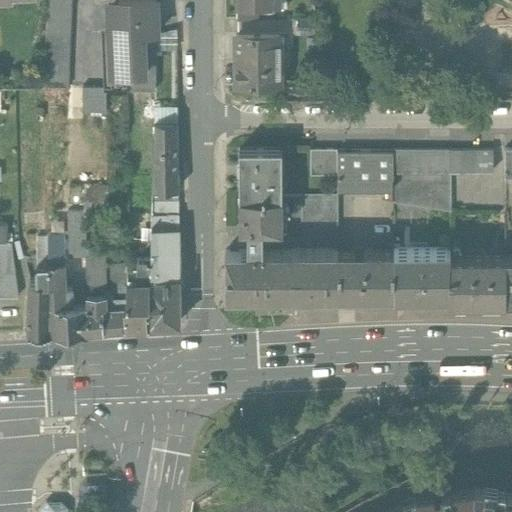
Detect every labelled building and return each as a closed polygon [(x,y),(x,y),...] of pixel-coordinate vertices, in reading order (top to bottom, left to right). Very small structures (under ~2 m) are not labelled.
[(72,0),(48,0),(44,82),(68,83),(72,0)] [(156,0),(118,0),(120,32),(109,32),(111,71),(122,71),(144,70),(143,49),(145,48),(144,31),(157,30),(158,30),(156,0)] [(319,0),(333,79),(364,74),(361,55),(368,54),(373,53),(366,14),(374,13),(374,9),(385,7),(384,0),(319,0)] [(144,70),(122,71),(121,85),(155,87),(157,30),(144,31),(145,48),(143,49),(144,70)] [(280,30),(236,30),(236,78),(280,78),(280,30)] [(85,84),(71,83),(71,107),(85,107),(85,84)] [(106,85),(85,84),(85,107),(105,108),(106,85)] [(178,119),(154,118),(153,187),(178,187),(178,119)] [(449,145),(393,146),(393,148),(393,175),(394,201),(450,210),(449,169),(449,145)] [(493,145),(449,145),(449,169),(493,169),(493,145)] [(281,146),(239,146),(240,194),(282,194),(281,146)] [(337,146),(310,146),(311,171),(337,171),(337,148),(337,146)] [(393,148),(337,148),(337,171),(337,187),(391,187),(391,175),(393,175),(393,148)] [(282,194),(240,194),(240,226),(247,226),(263,226),(282,226),(282,194)] [(337,194),(301,194),(301,218),(337,218),(337,194)] [(178,199),(152,198),(152,212),(178,213),(178,199)] [(85,206),(68,206),(69,252),(86,252),(86,244),(85,206)] [(178,213),(152,212),(151,263),(151,279),(179,277),(178,213)] [(263,250),(263,226),(247,226),(247,250),(263,250)] [(61,249),(56,237),(45,237),(48,293),(50,332),(103,328),(102,306),(105,306),(105,301),(105,290),(87,291),(86,291),(86,301),(71,302),(70,285),(63,285),(63,249),(61,249)] [(0,296),(18,296),(11,240),(0,239),(0,296)] [(104,243),(86,244),(86,252),(86,263),(104,262),(104,243)] [(393,249),(338,250),(338,294),(394,293),(393,249)] [(449,249),(393,249),(394,293),(448,293),(449,255),(449,249)] [(247,250),(226,250),(226,294),(338,294),(338,250),(247,250)] [(505,255),(449,255),(448,293),(448,299),(505,299),(505,255)] [(104,262),(86,263),(85,263),(86,273),(87,291),(105,290),(104,262)] [(138,286),(127,287),(127,303),(125,303),(125,304),(125,326),(147,325),(145,301),(149,301),(150,279),(151,279),(151,263),(138,264),(138,286)] [(44,268),(29,269),(29,280),(28,332),(50,332),(48,293),(45,293),(44,268)] [(151,279),(150,279),(149,301),(145,301),(147,325),(179,322),(179,277),(151,279)] [(105,306),(102,306),(103,328),(125,326),(125,304),(112,305),(105,306)] [(511,511),(511,495),(473,490),(473,491),(472,511),(511,511)] [(413,498),(386,511),(385,510),(380,511),(472,511),(473,491),(453,493),(452,491),(440,493),(441,499),(434,500),(433,496),(413,498)] [(48,503),(42,508),(42,511),(64,511),(65,507),(58,507),(54,503),(48,503)]
